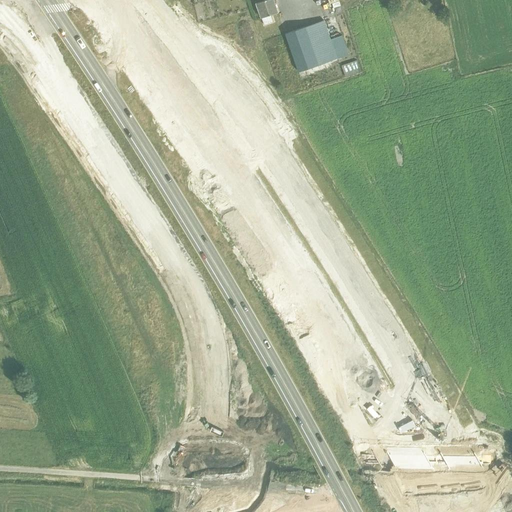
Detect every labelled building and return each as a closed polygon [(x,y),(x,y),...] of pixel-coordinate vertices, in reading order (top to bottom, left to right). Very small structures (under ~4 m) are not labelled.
[(257,3),(262,18),(279,12),(276,2),(277,2),(276,0),(258,0),(259,2),(257,3)] [(288,33),(302,73),(350,55),(342,33),(333,36),(326,18),(288,33)] [(342,66),(346,76),(362,70),(358,60),(342,66)] [(29,116),(39,131),(46,126),(37,111),(29,116)] [(169,389),(143,392),(146,417),(172,413),(169,389)]
